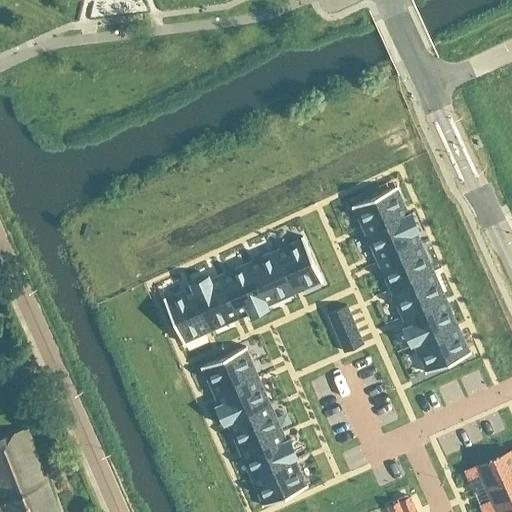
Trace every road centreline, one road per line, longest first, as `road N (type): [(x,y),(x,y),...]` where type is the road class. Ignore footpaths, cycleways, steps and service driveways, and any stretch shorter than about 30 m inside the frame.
road 1 (residential): [(511,269),(384,0)]
road 2 (residential): [(116,511),(0,249)]
